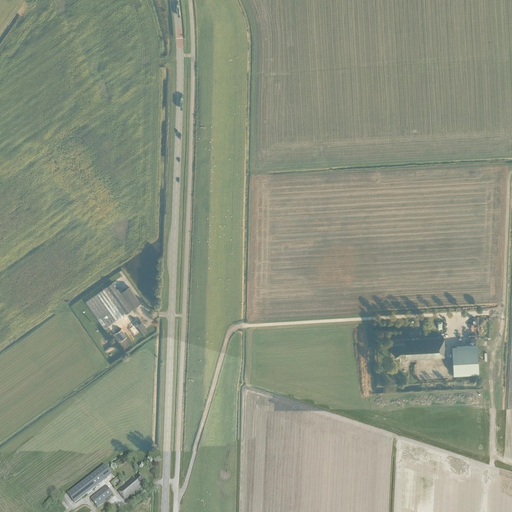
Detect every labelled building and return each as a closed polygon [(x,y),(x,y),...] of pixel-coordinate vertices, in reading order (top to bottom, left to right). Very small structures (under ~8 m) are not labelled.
[(121,292),(120,293),(112,283),(86,302),(105,329),(141,303),(129,287),(121,292)] [(136,326),(142,334),(146,331),(144,329),(146,328),(142,322),(139,324),(136,321),(134,323),(136,326)] [(465,338),(479,337),(478,322),(473,322),(473,326),(470,326),(469,321),(465,321),(465,338)] [(127,337),(121,329),(114,335),(119,342),(127,337)] [(405,343),(394,344),(395,357),(400,357),(400,360),(445,358),(444,338),(405,340),(405,343)] [(452,349),(453,374),(478,373),(477,347),(452,349)] [(104,465),(67,494),(74,503),(111,474),(104,465)] [(117,491),(125,500),(141,486),(141,485),(145,481),(140,475),(135,478),(134,477),(117,491)] [(106,486),(90,499),(97,507),(112,494),(106,486)]
